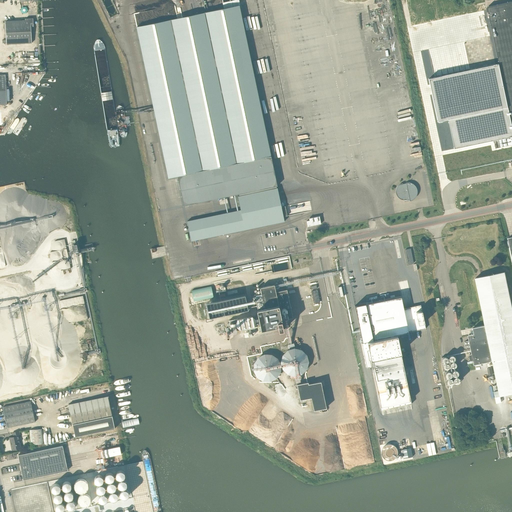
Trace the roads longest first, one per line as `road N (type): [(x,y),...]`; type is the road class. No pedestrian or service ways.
road 1 (unknown): [(396,229),(400,262),(427,318),(424,402),(412,422),(377,418),(343,240)]
road 2 (unknown): [(431,221),(457,347),(500,421)]
road 3 (unclassified): [(511,205),(312,246)]
